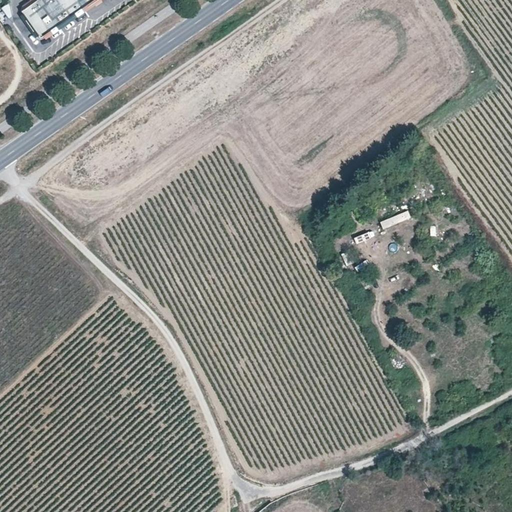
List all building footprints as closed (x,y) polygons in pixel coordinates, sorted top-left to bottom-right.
[(95,0),(37,0),(24,9),(21,11),(23,14),(40,39),(43,37),(51,31),(53,33),(57,30),(56,28),(76,14),(77,16),(83,12),(81,10),(95,0)] [(37,0),(30,0),(22,6),(24,9),(37,0)] [(53,33),(51,31),(43,37),(46,40),(102,0),(95,0),(81,10),(83,12),(77,16),(76,14),(56,28),(57,30),(53,33)] [(9,3),(1,8),(9,19),(13,17),(11,6),(9,3)] [(39,36),(23,14),(20,17),(35,38),(39,36)] [(408,211),(380,220),(382,228),(411,219),(408,211)] [(357,228),(346,212),(338,218),(349,234),(357,228)] [(373,243),(381,232),(376,228),(368,239),(373,243)]
